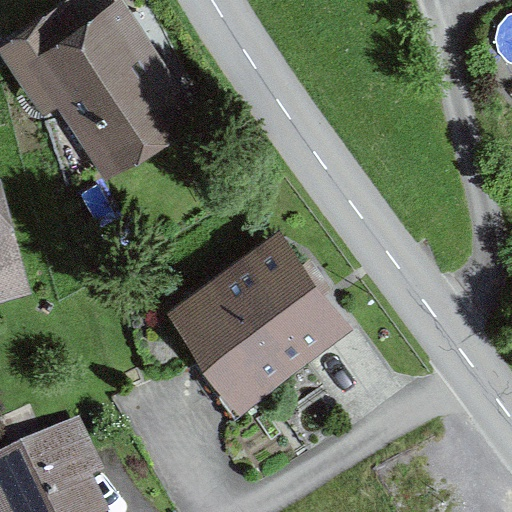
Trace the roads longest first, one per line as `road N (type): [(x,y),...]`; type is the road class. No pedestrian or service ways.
road 1 (secondary): [(449,336),(212,0)]
road 2 (residential): [(449,336),(483,248),(482,209),(428,3),(443,0)]
